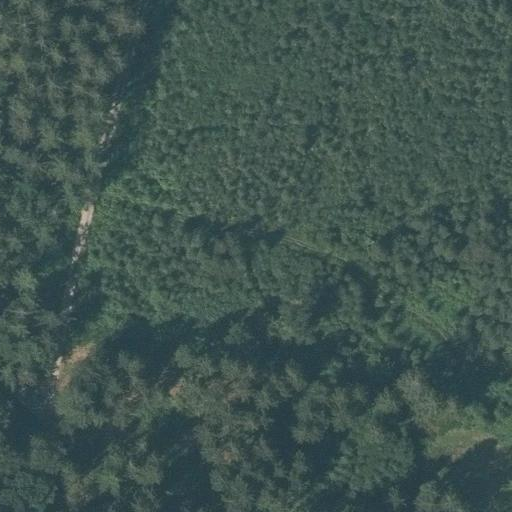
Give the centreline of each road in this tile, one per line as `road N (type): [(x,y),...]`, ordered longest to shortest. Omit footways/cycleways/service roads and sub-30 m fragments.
road 1 (track): [(141,0),(61,337),(36,398)]
road 2 (track): [(90,195),(343,264)]
road 3 (track): [(0,385),(36,398),(50,427),(23,511)]
